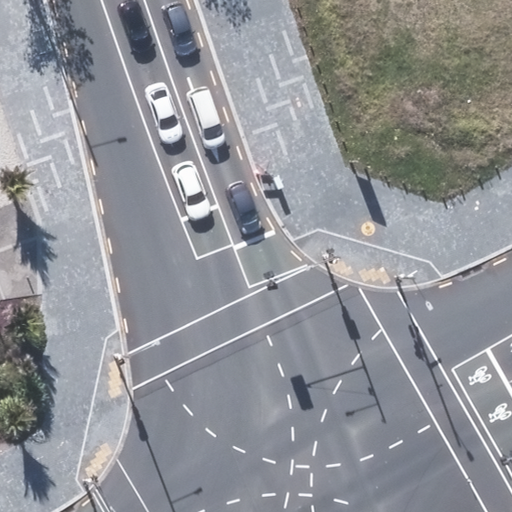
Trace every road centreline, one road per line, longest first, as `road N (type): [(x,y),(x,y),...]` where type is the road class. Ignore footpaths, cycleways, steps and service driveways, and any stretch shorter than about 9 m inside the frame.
road 1 (tertiary): [(109,0),(191,253),(286,474)]
road 2 (unclassified): [(511,346),(286,474)]
